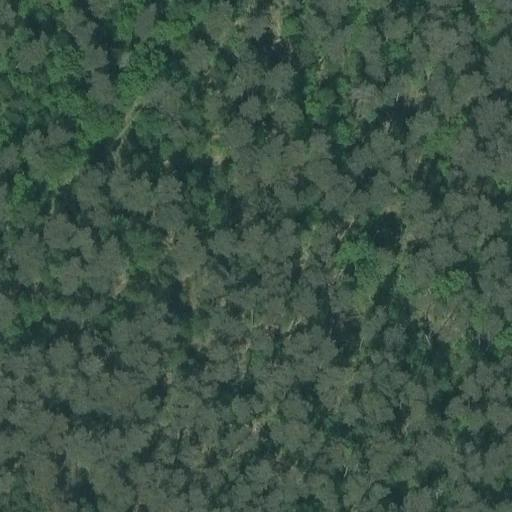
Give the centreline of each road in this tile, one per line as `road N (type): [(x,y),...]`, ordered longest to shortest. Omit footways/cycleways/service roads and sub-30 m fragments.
road 1 (track): [(0,262),(226,0)]
road 2 (track): [(249,0),(511,84)]
